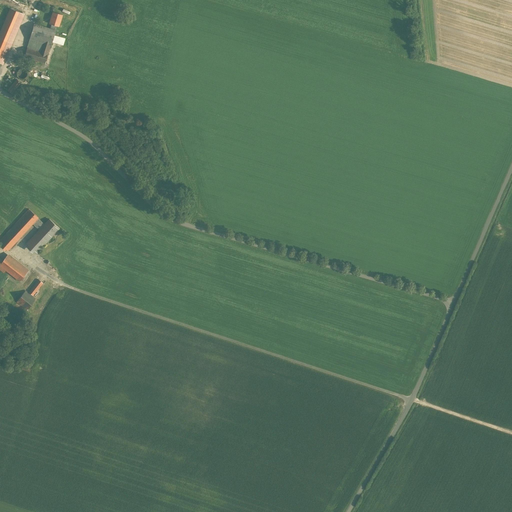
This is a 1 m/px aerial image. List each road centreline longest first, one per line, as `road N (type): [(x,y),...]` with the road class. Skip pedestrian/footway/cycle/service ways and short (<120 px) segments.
road 1 (unclassified): [(453,302),(171,219),(84,137),(0,91)]
road 2 (unclassified): [(412,397),(34,264)]
road 3 (unclassified): [(453,302),(511,168)]
road 4 (unclassified): [(350,511),(412,397)]
